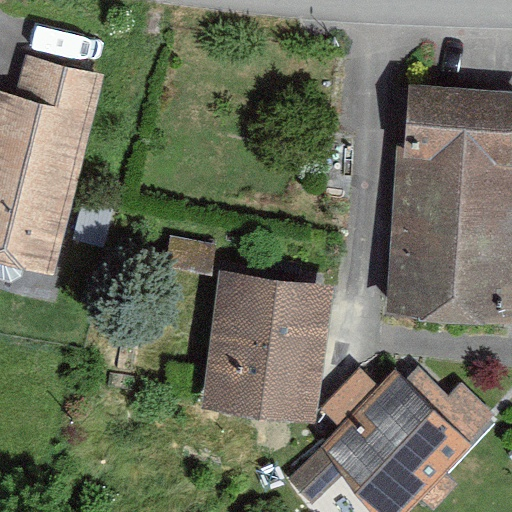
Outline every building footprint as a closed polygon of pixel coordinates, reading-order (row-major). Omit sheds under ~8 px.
[(105,70),(27,51),(17,90),(0,85),(0,254),(56,269),(105,70)] [(511,85),(409,79),(405,138),(398,137),(387,307),(511,314),(511,85)] [(218,241),(171,234),(167,264),(214,271),(218,241)] [(336,279),(219,264),(201,400),(318,415),(336,279)] [(417,362),(406,373),(467,435),(492,410),(462,379),(447,393),(417,362)] [(406,373),(397,364),(318,442),(321,445),(346,471),(387,511),(403,511),(422,493),(434,505),(459,480),(446,467),(472,441),(467,435),(406,373)] [(346,471),(321,445),(289,474),(313,500),(346,471)]
